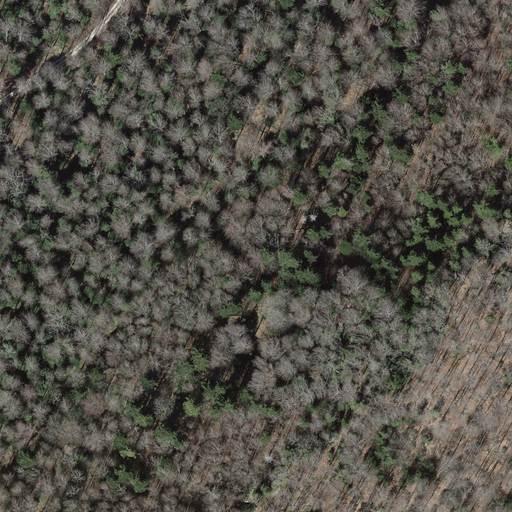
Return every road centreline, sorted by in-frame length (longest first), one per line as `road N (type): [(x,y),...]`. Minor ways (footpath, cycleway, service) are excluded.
road 1 (track): [(442,0),(353,111),(125,332)]
road 2 (track): [(0,458),(125,332)]
road 3 (track): [(120,0),(90,38),(0,103)]
